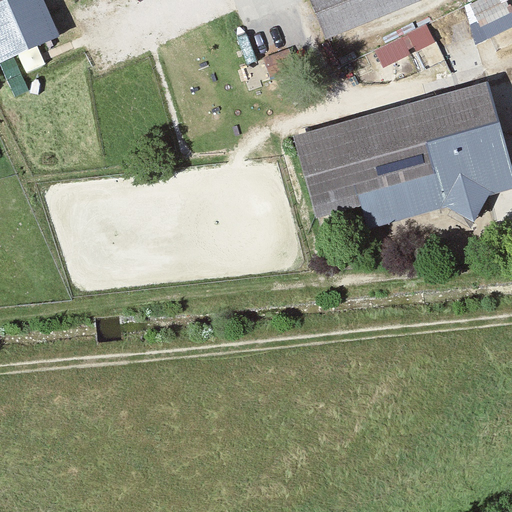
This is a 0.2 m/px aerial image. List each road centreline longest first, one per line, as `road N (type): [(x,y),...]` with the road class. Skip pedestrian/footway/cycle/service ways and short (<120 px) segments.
road 1 (track): [(0,375),(511,318)]
road 2 (track): [(511,263),(0,311)]
